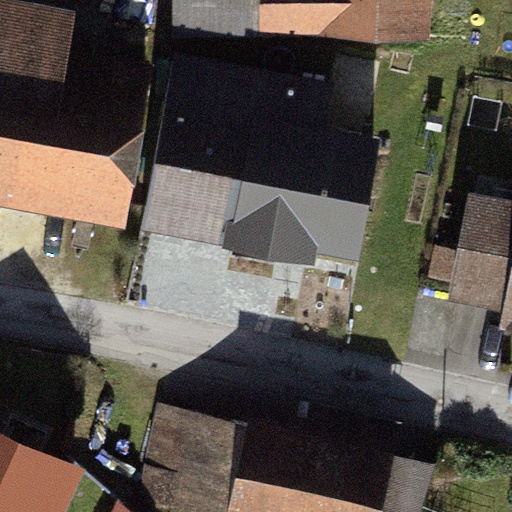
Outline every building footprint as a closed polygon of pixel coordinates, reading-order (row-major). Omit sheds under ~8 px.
[(176,0),(177,41),(431,36),(430,0),(176,0)] [(0,208),(129,230),(155,71),(76,58),(83,15),(0,1),(0,208)] [(344,84),(178,53),(144,231),(240,249),(244,230),(372,255),(394,140),(335,129),(344,84)] [(511,196),(476,189),(454,299),(511,310),(510,323),(511,323),(511,196)] [(386,511),(399,452),(160,402),(139,500),(198,511),(386,511)] [(70,511),(91,469),(0,426),(0,511),(70,511)]
